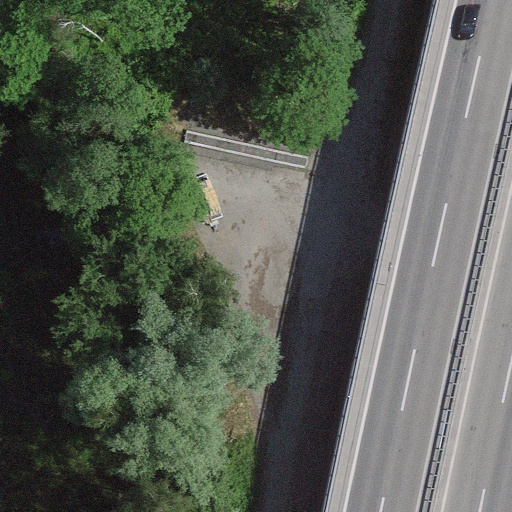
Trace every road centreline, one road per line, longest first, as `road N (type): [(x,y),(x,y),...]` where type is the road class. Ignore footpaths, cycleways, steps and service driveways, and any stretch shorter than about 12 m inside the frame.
road 1 (track): [(406,0),(291,511)]
road 2 (motorway): [(490,0),(377,511)]
road 3 (motorway): [(476,511),(511,347)]
